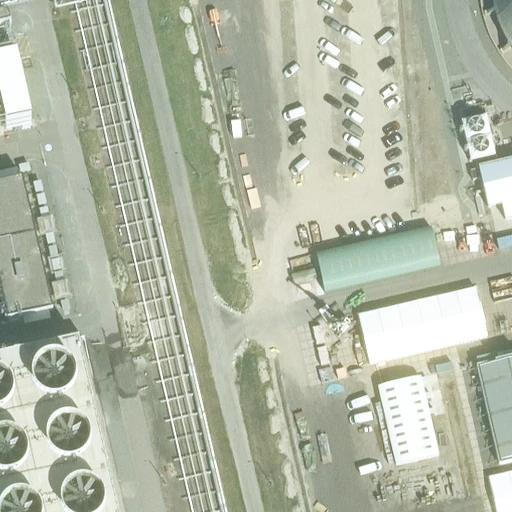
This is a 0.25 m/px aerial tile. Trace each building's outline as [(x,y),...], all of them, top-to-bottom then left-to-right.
[(225,511),(108,0),(0,0),(0,134),(32,127),(5,13),(53,2),(55,12),(76,8),(190,511),(116,511),(79,346),(0,363),(0,317),(6,316),(3,306),(0,306),(0,300),(2,300),(0,291),(0,511),(225,511)] [(511,0),(479,0),(479,1),(483,23),(491,44),(503,63),(511,73),(511,0)] [(511,163),(478,172),(487,212),(501,209),(506,226),(511,224),(511,163)] [(0,290),(0,291),(2,300),(3,306),(6,316),(7,323),(22,320),(24,329),(50,323),(49,314),(53,313),(22,181),(18,182),(16,173),(0,177),(0,290)] [(323,292),(438,269),(431,231),(315,254),(323,292)] [(511,462),(511,364),(479,372),(500,466),(511,462)] [(420,382),(377,391),(396,470),(438,460),(420,382)]
